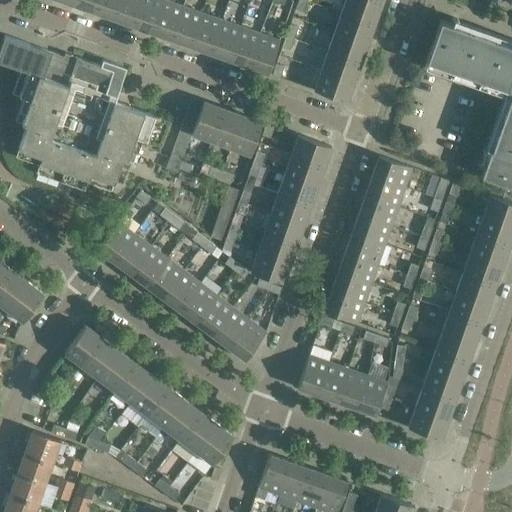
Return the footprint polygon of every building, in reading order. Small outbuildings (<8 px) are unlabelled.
[(76,0),(74,5),(93,11),(97,0),(76,0)] [(97,0),(93,11),(113,18),(119,0),(97,0)] [(119,0),(113,18),(133,25),(141,0),(119,0)] [(141,0),(133,25),(152,32),(163,0),(141,0)] [(166,0),(163,0),(152,32),(170,39),(182,5),(166,0)] [(297,0),(295,8),(302,11),(306,0),(297,0)] [(368,0),(344,0),(340,12),(373,24),(380,4),(368,0)] [(182,5),(170,39),(190,46),(202,12),(182,5)] [(202,12),(190,46),(210,53),(222,19),(202,12)] [(340,12),(333,31),(367,43),(373,24),(340,12)] [(425,59),(426,60),(423,66),(503,94),(481,159),(479,158),(478,158),(477,159),(476,161),(476,162),(476,164),(477,165),(479,166),(480,165),(482,164),(483,163),(484,164),(480,176),(511,186),(511,39),(457,20),(457,18),(457,17),(456,16),(455,15),(453,15),(452,15),(451,16),(450,18),(450,19),(450,20),(452,22),(451,23),(439,19),(425,59)] [(222,19),(210,53),(229,59),(241,26),(222,19)] [(289,24),(285,35),(293,38),(297,26),(289,24)] [(241,26),(229,59),(248,66),(260,33),(241,26)] [(333,31),(327,50),(360,62),(367,43),(333,31)] [(260,33),(248,66),(267,73),(279,40),(260,33)] [(170,120),(129,106),(106,97),(108,89),(116,92),(125,67),(102,59),(100,65),(64,52),(63,55),(3,34),(0,43),(0,61),(19,69),(11,92),(22,96),(14,120),(25,124),(17,147),(40,155),(38,163),(35,172),(84,189),(89,173),(113,181),(121,157),(132,161),(141,138),(161,145),(170,120)] [(285,35),(281,46),(289,49),(293,38),(285,35)] [(327,50),(320,70),(353,82),(360,62),(327,50)] [(275,63),(271,75),(279,77),(283,66),(275,63)] [(320,70),(313,89),(346,101),(353,82),(320,70)] [(169,157),(165,167),(176,171),(180,160),(190,133),(202,100),(191,96),(169,157)] [(202,100),(190,133),(209,140),(220,107),(202,100)] [(220,107),(209,140),(229,147),(240,114),(220,107)] [(240,114),(229,147),(249,154),(261,121),(240,114)] [(266,123),(262,134),(269,137),(273,125),(266,123)] [(297,134),(290,153),(324,165),(330,146),(297,134)] [(256,150),(252,162),(260,164),(264,153),(256,150)] [(290,153),(284,173),(317,184),(324,165),(290,153)] [(378,155),(371,174),(404,186),(411,166),(378,155)] [(192,164),(180,160),(178,168),(189,172),(192,164)] [(252,162),(248,173),(256,176),(260,164),(252,162)] [(210,165),(208,173),(219,177),(222,169),(210,165)] [(222,169),(219,177),(230,181),(233,173),(222,169)] [(189,182),(191,174),(179,170),(176,178),(189,182)] [(284,173),(277,192),(310,204),(317,184),(284,173)] [(371,174),(364,195),(397,206),(404,186),(371,174)] [(192,176),(190,182),(196,185),(198,178),(192,176)] [(448,180),(440,177),(432,198),(440,201),(448,180)] [(460,184),(452,181),(445,202),(452,205),(460,184)] [(227,185),(210,236),(219,239),(237,189),(227,185)] [(140,189),(135,196),(145,203),(149,197),(140,189)] [(242,189),(238,200),(246,203),(250,192),(242,189)] [(277,192),(270,211),(303,223),(310,204),(277,192)] [(511,202),(489,194),(482,214),(511,224),(511,202)] [(364,195),(357,213),(391,224),(397,206),(364,195)] [(440,201),(432,198),(429,208),(436,211),(440,201)] [(238,200),(234,212),(242,215),(246,203),(238,200)] [(452,205),(445,202),(437,224),(445,226),(452,205)] [(163,207),(158,214),(168,221),(173,214),(163,207)] [(270,211),(263,231),(296,243),(303,223),(270,211)] [(357,213),(350,232),(384,244),(391,224),(357,213)] [(173,214),(168,221),(178,228),(183,222),(173,214)] [(511,224),(482,214),(476,233),(508,244),(511,234),(511,224)] [(425,218),(418,237),(426,239),(433,221),(425,218)] [(117,220),(96,248),(114,261),(135,233),(117,220)] [(230,222),(226,234),(234,236),(238,225),(230,222)] [(436,227),(432,239),(439,242),(443,230),(436,227)] [(196,231),(191,238),(200,245),(205,239),(196,231)] [(263,231),(256,250),(289,262),(296,243),(263,231)] [(350,232),(343,253),(376,264),(384,244),(350,232)] [(135,233),(114,261),(129,273),(150,245),(135,233)] [(476,233),(469,252),(502,263),(508,244),(476,233)] [(226,234),(222,245),(230,248),(234,236),(226,234)] [(418,237),(414,249),(422,252),(426,239),(418,237)] [(205,239),(200,245),(210,252),(215,246),(205,239)] [(432,239),(428,251),(435,253),(439,242),(432,239)] [(150,245),(129,273),(146,285),(167,257),(150,245)] [(256,250),(256,252),(249,270),(283,281),(289,262),(256,250)] [(469,252),(462,270),(495,281),(502,263),(469,252)] [(343,253),(337,272),(370,283),(376,264),(343,253)] [(239,264),(229,256),(224,263),(234,270),(239,264)] [(167,257),(146,285),(161,297),(182,269),(167,257)] [(0,260),(0,280),(9,268),(0,260)] [(409,262),(404,275),(413,278),(417,265),(409,262)] [(239,264),(234,270),(243,277),(248,271),(239,264)] [(422,266),(418,279),(426,282),(430,269),(422,266)] [(9,268),(0,280),(0,304),(5,309),(27,281),(9,268)] [(182,269),(161,297),(179,310),(200,282),(182,269)] [(462,270),(455,291),(488,302),(495,281),(462,270)] [(337,272),(330,291),(363,303),(370,283),(337,272)] [(404,275),(400,288),(408,291),(413,278),(404,275)] [(200,282),(179,310),(195,322),(216,294),(221,288),(205,276),(200,282)] [(258,278),(255,285),(267,290),(269,282),(258,278)] [(418,279),(413,292),(421,295),(426,282),(418,279)] [(27,281),(5,309),(22,321),(43,293),(27,281)] [(269,282),(267,290),(278,294),(281,286),(269,282)] [(363,303),(330,291),(323,310),(356,321),(363,303)] [(455,291),(448,310),(481,321),(488,302),(455,291)] [(216,294),(195,322),(211,334),(232,306),(216,294)] [(396,299),(391,312),(399,315),(404,302),(396,299)] [(409,304),(405,317),(413,320),(417,307),(409,304)] [(232,306),(211,334),(228,346),(249,318),(232,306)] [(448,310),(442,329),(475,340),(481,321),(448,310)] [(391,312),(387,325),(395,327),(399,315),(391,312)] [(340,321),(322,315),(319,322),(338,329),(340,321)] [(405,317),(400,329),(408,332),(413,320),(405,317)] [(249,318),(228,346),(244,359),(265,331),(249,318)] [(353,325),(340,321),(338,329),(350,333),(353,325)] [(85,324),(63,352),(80,364),(101,336),(85,324)] [(374,333),(361,329),(359,336),(371,341),(374,333)] [(442,329),(435,348),(468,360),(475,340),(442,329)] [(386,337),(374,333),(371,340),(384,345),(386,337)] [(101,336),(80,364),(96,377),(117,348),(101,336)] [(308,353),(296,387),(317,394),(329,361),(332,351),(311,344),(308,353)] [(396,347),(394,358),(403,359),(405,348),(396,347)] [(117,348),(96,377),(113,389),(134,361),(117,348)] [(435,348),(428,367),(461,379),(468,360),(435,348)] [(394,358),(393,370),(402,371),(403,359),(394,358)] [(134,361),(113,389),(129,401),(150,373),(134,361)] [(329,361),(317,394),(336,401),(348,367),(329,361)] [(366,374),(354,407),(374,414),(377,407),(378,404),(380,398),(381,395),(384,388),(385,385),(386,381),(389,373),(369,366),(366,374)] [(348,367),(336,401),(354,407),(366,374),(348,367)] [(428,367),(421,386),(454,398),(461,379),(428,367)] [(40,383),(47,387),(54,378),(48,373),(40,383)] [(150,373),(129,401),(146,414),(167,385),(150,373)] [(167,385),(146,414),(162,426),(183,398),(167,385)] [(384,388),(381,395),(390,398),(393,388),(385,385),(384,388)] [(421,386),(414,406),(447,418),(454,398),(421,386)] [(380,398),(378,404),(387,407),(390,398),(381,395),(380,398)] [(183,398),(162,426),(178,438),(199,410),(183,398)] [(414,406),(407,426),(440,438),(447,418),(414,406)] [(199,410),(178,438),(195,450),(216,422),(199,410)] [(216,422),(195,450),(211,463),(232,435),(216,422)] [(53,423),(50,431),(62,435),(64,427),(53,423)] [(64,427),(62,435),(73,439),(76,431),(64,427)] [(31,429),(24,450),(52,460),(58,443),(59,439),(48,435),(43,433),(31,429)] [(87,435),(84,443),(95,447),(98,439),(87,435)] [(98,439),(95,447),(107,451),(109,444),(98,439)] [(24,450),(16,472),(45,482),(52,460),(24,450)] [(257,486),(255,493),(264,497),(267,490),(276,493),(288,460),(269,453),(257,486)] [(126,454),(121,460),(131,467),(136,461),(126,454)] [(181,455),(169,473),(163,468),(162,470),(174,478),(187,459),(181,455)] [(73,459),(64,456),(63,460),(61,464),(70,467),(78,470),(81,461),(73,459)] [(288,460),(276,493),(296,500),(307,466),(288,460)] [(136,461),(131,467),(141,475),(145,468),(136,461)] [(221,469),(214,466),(210,478),(217,480),(221,469)] [(307,466),(296,500),(316,507),(327,473),(307,466)] [(16,472),(9,492),(37,503),(45,482),(16,472)] [(327,473),(316,507),(330,511),(335,511),(347,480),(327,473)] [(168,485),(158,478),(153,484),(163,492),(168,485)] [(62,479),(59,487),(73,492),(76,484),(62,479)] [(80,482),(73,503),(87,508),(94,487),(80,482)] [(168,485),(163,492),(173,499),(177,492),(168,485)] [(59,487),(56,495),(70,500),(73,492),(59,487)] [(348,490),(344,502),(352,505),(356,493),(348,490)] [(9,492),(1,511),(33,511),(37,503),(9,492)] [(381,493),(373,511),(411,511),(414,505),(381,493)] [(344,502),(340,511),(349,511),(352,505),(344,502)] [(73,503),(70,511),(72,511),(85,511),(87,508),(73,503)]
